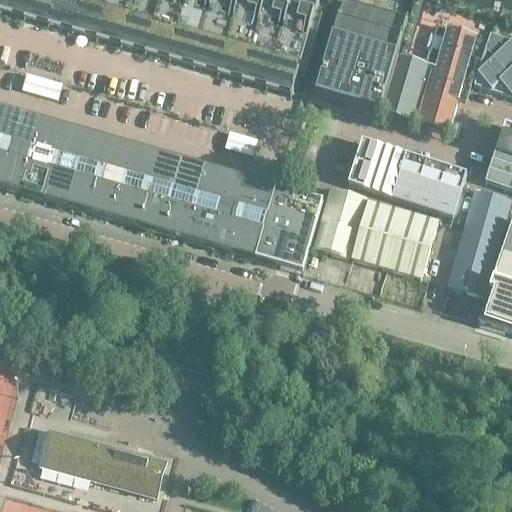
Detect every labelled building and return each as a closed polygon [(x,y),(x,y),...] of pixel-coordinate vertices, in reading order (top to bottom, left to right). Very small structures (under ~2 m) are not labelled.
[(4,0),(2,9),(26,16),(30,0),(4,0)] [(30,0),(26,16),(50,23),(56,0),(30,0)] [(56,0),(50,23),(75,30),(83,0),(56,0)] [(83,0),(75,30),(99,37),(109,0),(83,0)] [(109,0),(99,37),(123,44),(135,0),(109,0)] [(135,0),(123,44),(147,51),(161,0),(135,0)] [(161,0),(147,51),(171,58),(187,0),(161,0)] [(187,0),(171,58),(196,65),(214,0),(187,0)] [(214,0),(196,65),(220,71),(240,0),(214,0)] [(240,0),(220,71),(244,78),(266,0),(240,0)] [(266,0),(244,78),(268,85),(292,0),(266,0)] [(292,0),(268,85),(294,93),(309,37),(320,0),(292,0)] [(315,98),(381,118),(398,61),(410,22),(344,2),(315,98)] [(449,137),(477,40),(446,31),(435,71),(398,61),(381,118),(449,137)] [(511,47),(490,40),(474,89),(511,102),(511,47)] [(28,76),(24,91),(59,101),(63,85),(28,76)] [(208,173),(124,150),(0,114),(0,191),(200,249),(275,270),(290,274),(302,278),(323,207),(310,203),(208,173)] [(511,130),(505,128),(485,187),(511,195),(511,130)] [(398,182),(405,161),(406,160),(362,145),(355,168),(398,182)] [(413,210),(426,168),(427,166),(406,160),(405,161),(398,182),(392,203),(413,210)] [(434,217),(447,175),(448,173),(427,166),(426,168),(413,210),(434,217)] [(392,203),(398,182),(355,168),(348,189),(392,203)] [(453,223),(466,181),(467,179),(448,173),(447,175),(434,217),(453,223)] [(349,263),(366,203),(330,193),(313,252),(349,263)] [(485,302),(511,206),(474,196),(447,291),(485,302)] [(421,284),(438,226),(368,206),(352,264),(421,284)] [(511,228),(491,288),(478,329),(504,337),(511,339),(511,228)] [(46,432),(55,401),(40,397),(32,427),(46,432)] [(41,471),(156,502),(166,468),(50,436),(41,471)]
